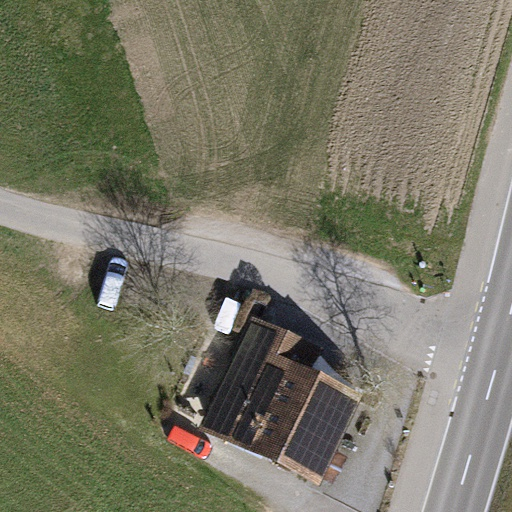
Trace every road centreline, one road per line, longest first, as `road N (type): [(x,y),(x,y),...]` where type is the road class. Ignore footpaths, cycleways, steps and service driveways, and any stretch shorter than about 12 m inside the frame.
road 1 (residential): [(501,349),(0,203)]
road 2 (secondary): [(454,511),(501,349)]
